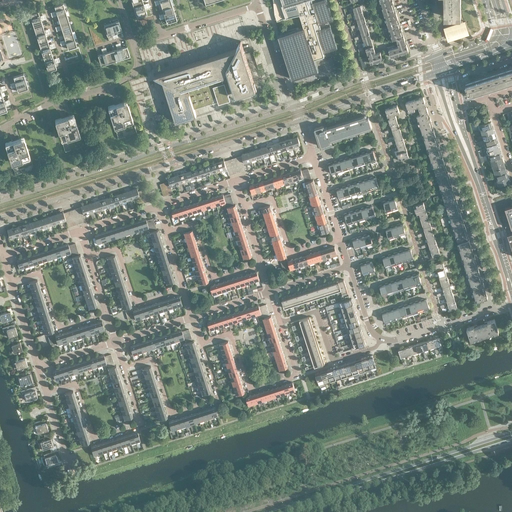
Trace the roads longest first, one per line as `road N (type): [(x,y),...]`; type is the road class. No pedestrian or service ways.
road 1 (tertiary): [(0,217),(301,119)]
road 2 (tertiary): [(296,106),(0,202)]
road 3 (secondary): [(511,432),(265,511)]
road 4 (secondary): [(289,511),(511,440)]
road 5 (unclassified): [(499,307),(429,94)]
road 6 (tertiary): [(437,56),(296,106)]
road 7 (residential): [(107,314),(58,330),(39,272),(10,281)]
road 8 (residential): [(184,289),(135,305),(117,247),(88,256)]
road 9 (tertiary): [(301,119),(435,72)]
road 10 (residential): [(296,375),(249,391),(230,333),(200,342)]
road 11 (residential): [(262,264),(213,280),(194,222),(166,231)]
road 12 (residential): [(380,339),(333,359),(316,311),(279,322)]
road 13 (unclassified): [(340,238),(289,251),(272,198),(243,206)]
road 14 (residential): [(137,427),(94,440),(75,383),(45,392)]
road 15 (residential): [(214,401),(171,415),(152,358),(123,367)]
road 16 (unclassified): [(499,307),(380,339)]
road 17 (tertiary): [(435,72),(480,186)]
